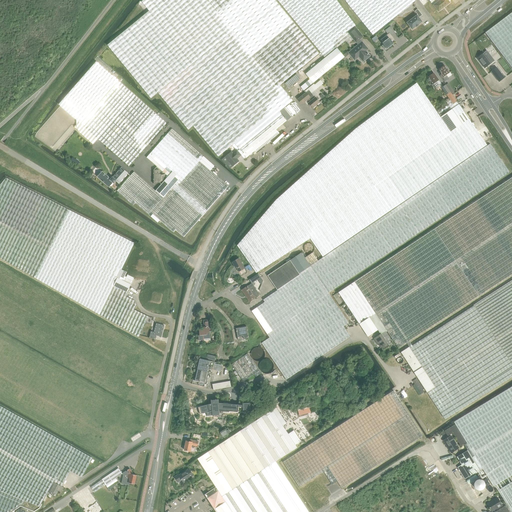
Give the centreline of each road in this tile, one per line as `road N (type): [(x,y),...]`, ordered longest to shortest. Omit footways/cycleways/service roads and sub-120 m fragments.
road 1 (primary): [(433,43),(277,160),(248,192)]
road 2 (primary): [(248,192),(437,51)]
road 3 (unclassified): [(320,511),(427,446),(480,511)]
road 4 (unclassified): [(173,383),(219,393),(262,376),(288,382),(351,340)]
road 5 (primary): [(192,299),(214,244),(248,192)]
